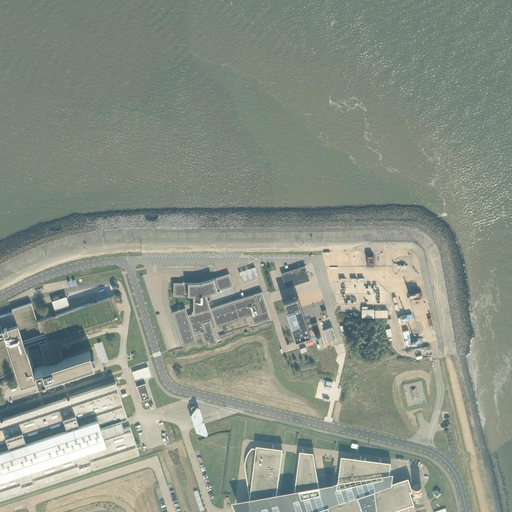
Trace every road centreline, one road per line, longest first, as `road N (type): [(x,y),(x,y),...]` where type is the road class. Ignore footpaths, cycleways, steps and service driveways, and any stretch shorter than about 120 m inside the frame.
road 1 (unclassified): [(466,511),(458,478),(424,449),(169,384),(122,262),(52,273),(0,296)]
road 2 (unclassified): [(171,511),(154,462),(1,511)]
road 3 (unknown): [(311,260),(341,349),(326,424)]
